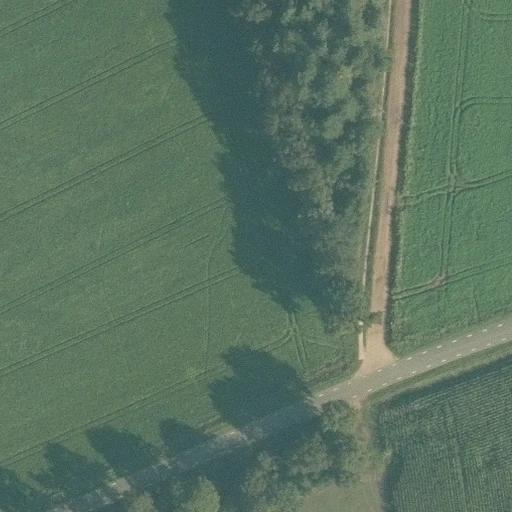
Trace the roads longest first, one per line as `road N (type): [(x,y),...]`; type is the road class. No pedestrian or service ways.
road 1 (unclassified): [(511,336),(320,403),(55,511)]
road 2 (track): [(383,381),(378,300),(404,0)]
